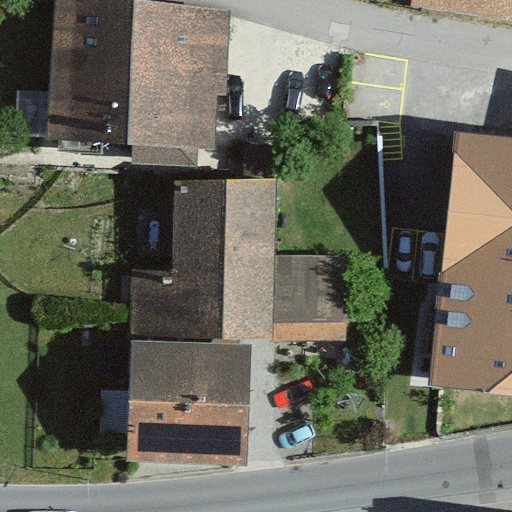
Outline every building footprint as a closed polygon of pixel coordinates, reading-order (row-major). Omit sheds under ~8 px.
[(70,0),(50,0),(41,144),(206,151),(206,98),(220,99),(224,18),(70,0)] [(511,20),(511,0),(408,0),(406,12),(511,28),(511,20)] [(427,292),(420,387),(511,396),(511,142),(370,130),(374,287),(427,292)] [(263,341),(264,186),(165,186),(165,278),(126,278),(125,341),(263,341)] [(118,466),(234,467),(236,348),(119,347),(118,466)]
